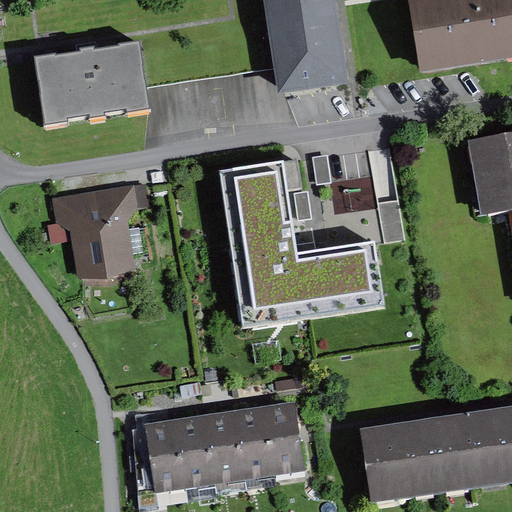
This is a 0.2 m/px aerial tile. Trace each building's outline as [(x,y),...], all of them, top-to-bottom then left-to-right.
[(320,0),(317,0),(266,8),(281,94),(334,85),(320,0)] [(511,0),(437,0),(402,6),(413,74),(511,58),(511,0)] [(141,115),(128,46),(28,64),(41,133),(141,115)] [(478,224),(504,219),(511,217),(511,142),(464,152),(478,224)] [(278,299),(418,280),(411,226),(340,235),(332,173),(349,171),(347,151),(259,162),(278,299)] [(130,186),(49,201),(65,289),(131,277),(121,223),(136,220),(130,186)] [(263,410),(273,475),(300,471),(290,406),(263,410)] [(240,480),(273,475),(263,410),(230,415),(240,480)] [(511,413),(441,424),(450,490),(511,480),(511,413)] [(213,484),(240,480),(230,415),(203,419),(213,484)] [(183,488),(213,484),(203,419),(173,424),(183,488)] [(183,488),(173,424),(142,428),(151,493),(183,488)] [(450,490),(441,424),(355,437),(365,502),(450,490)]
